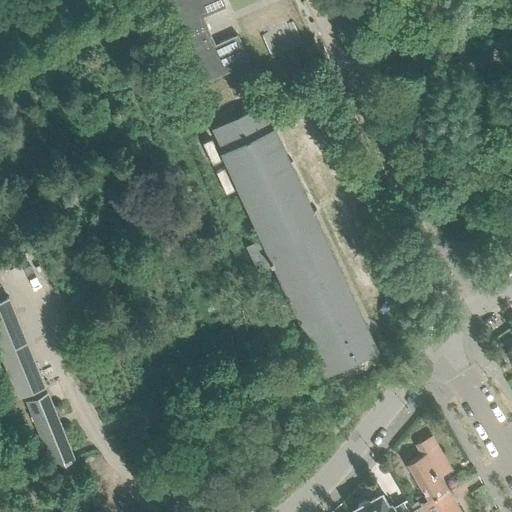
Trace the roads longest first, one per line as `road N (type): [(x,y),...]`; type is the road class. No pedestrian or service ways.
road 1 (residential): [(287,511),(443,339)]
road 2 (residential): [(511,461),(443,339)]
